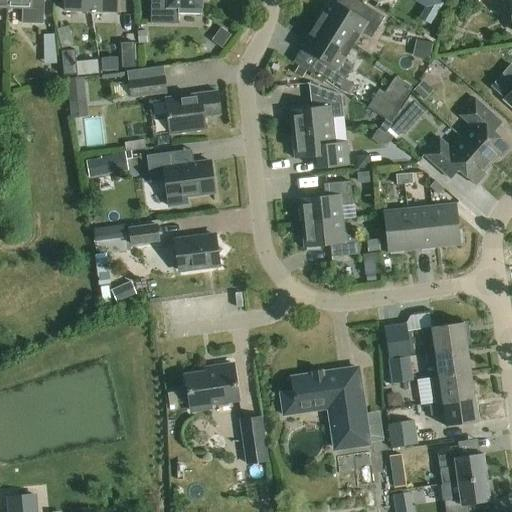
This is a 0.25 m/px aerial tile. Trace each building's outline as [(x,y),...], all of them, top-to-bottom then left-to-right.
[(7,0),(7,7),(22,8),(21,24),(43,25),(43,0),(7,0)] [(64,0),(64,11),(90,12),(90,0),(64,0)] [(90,0),(90,12),(117,13),(117,0),(90,0)] [(150,0),(150,24),(178,25),(178,9),(201,9),(201,0),(150,0)] [(511,0),(501,0),(502,2),(509,1),(511,22),(511,0)] [(316,24),(352,46),(360,32),(371,38),(383,18),(358,2),(351,14),(331,1),(316,24)] [(352,46),(316,24),(302,47),(322,60),(315,72),(340,88),(353,67),(343,61),(352,46)] [(145,31),(137,32),(138,38),(138,44),(147,43),(146,37),(145,31)] [(55,44),(55,35),(46,35),(43,35),(44,50),(55,49),(55,44)] [(416,40),(412,56),(429,60),(432,44),(416,40)] [(121,44),(122,69),(135,68),(133,43),(121,44)] [(75,51),(61,52),(64,77),(77,76),(75,51)] [(371,73),(389,82),(397,65),(379,56),(371,73)] [(380,91),(369,109),(391,123),(400,109),(399,108),(412,88),(395,77),(384,93),(380,91)] [(128,81),(130,98),(166,94),(165,78),(128,81)] [(84,81),(65,83),(68,105),(69,119),(87,117),(85,103),(84,81)] [(422,81),(413,91),(421,98),(430,88),(422,81)] [(290,110),(293,135),(332,131),(331,119),(343,118),(341,96),(307,84),(313,87),(316,108),(290,110)] [(220,115),(217,92),(165,99),(169,135),(205,130),(203,117),(220,115)] [(461,138),(490,165),(498,156),(500,158),(510,148),(489,129),(497,120),(474,99),(459,116),(471,127),(461,138)] [(400,118),(390,129),(398,137),(408,125),(400,118)] [(385,135),(392,125),(385,120),(378,130),(385,135)] [(332,131),(293,135),(295,159),(321,157),(322,169),(348,166),(346,143),(334,144),(332,131)] [(483,173),(490,165),(461,138),(451,149),(439,139),(423,155),(446,176),(454,167),(475,186),(485,175),(483,173)] [(192,164),(190,150),(146,156),(148,171),(164,169),(168,200),(214,193),(210,162),(192,164)] [(101,159),(86,161),(88,178),(109,175),(128,172),(126,160),(125,153),(101,157),(101,159)] [(369,156),(355,156),(357,169),(370,168),(369,156)] [(396,185),(412,184),(412,174),(395,175),(396,185)] [(438,195),(444,189),(435,181),(429,187),(438,195)] [(299,199),(302,224),(342,220),(340,207),(352,206),(350,182),(324,185),(325,197),(299,199)] [(456,205),(432,208),(436,247),(460,245),(460,244),(463,243),(461,229),(458,230),(456,205)] [(432,208),(408,210),(411,250),(420,249),(420,252),(434,251),(434,248),(436,247),(432,208)] [(411,250),(408,210),(383,213),(387,253),(389,252),(389,255),(403,254),(403,251),(411,250)] [(342,220),(302,224),(304,248),(330,246),(331,258),(359,255),(358,243),(356,243),(354,229),(343,230),(342,220)] [(156,225),(126,228),(129,246),(158,243),(156,225)] [(110,240),(108,228),(92,230),(94,242),(110,240)] [(216,245),(215,236),(197,238),(190,236),(189,239),(174,241),(178,271),(216,266),(215,259),(222,250),(216,245)] [(366,241),(368,256),(380,254),(378,240),(366,241)] [(95,257),(98,274),(100,286),(112,284),(110,272),(107,255),(95,257)] [(131,282),(111,291),(116,302),(136,294),(131,282)] [(463,323),(431,328),(422,329),(426,354),(467,348),(463,323)] [(389,359),(398,358),(408,356),(409,356),(405,325),(385,328),(389,359)] [(436,363),(438,378),(470,373),(467,348),(426,354),(427,364),(436,363)] [(389,359),(388,359),(390,372),(392,384),(392,385),(412,381),(408,356),(398,358),(389,359)] [(238,401),(233,365),(212,368),(212,372),(185,376),(190,412),(210,409),(210,405),(238,401)] [(335,449),(368,444),(357,369),(322,375),(322,371),(312,373),(312,376),(291,379),(293,394),(281,395),(283,404),(281,404),(283,416),(295,414),(295,413),(315,409),(315,411),(329,409),(335,449)] [(429,379),(432,403),(474,397),(470,373),(438,378),(429,379)] [(401,406),(400,399),(393,394),(386,395),(388,408),(401,406)] [(474,397),(432,403),(428,404),(430,417),(443,415),(445,427),(478,422),(474,397)] [(261,418),(238,421),(245,466),(268,464),(261,418)] [(414,422),(387,425),(391,450),(417,446),(414,422)] [(442,485),(457,482),(486,478),(483,454),(460,458),(459,447),(436,450),(439,470),(442,485)] [(401,455),(389,457),(391,473),(403,471),(401,455)] [(486,478),(457,482),(460,498),(444,500),(445,511),(468,511),(467,505),(490,502),(489,498),(493,498),(491,481),(487,481),(486,478)] [(7,511),(37,511),(36,494),(7,496),(7,511)]
